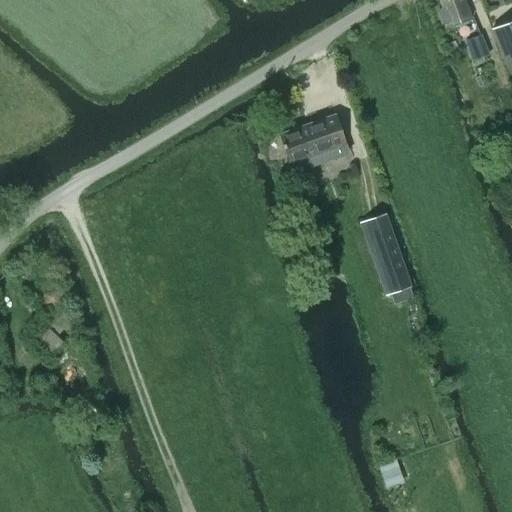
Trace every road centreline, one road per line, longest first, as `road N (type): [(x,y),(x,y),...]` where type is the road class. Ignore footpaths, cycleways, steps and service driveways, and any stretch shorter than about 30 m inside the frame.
road 1 (unclassified): [(0,230),(385,0)]
road 2 (track): [(189,511),(57,193)]
